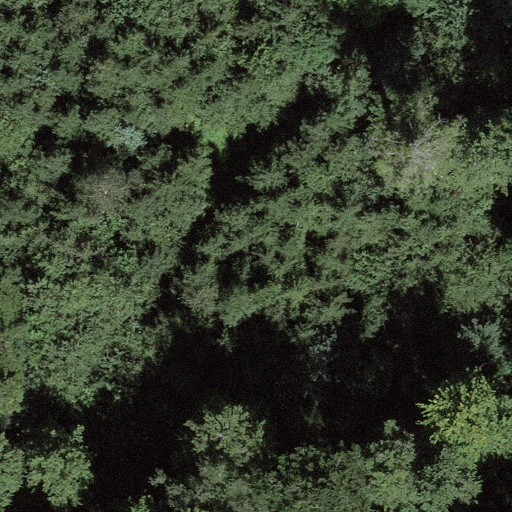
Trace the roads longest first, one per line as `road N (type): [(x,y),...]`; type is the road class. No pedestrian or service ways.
road 1 (track): [(442,0),(270,145),(71,441),(0,498)]
road 2 (track): [(270,145),(0,150)]
